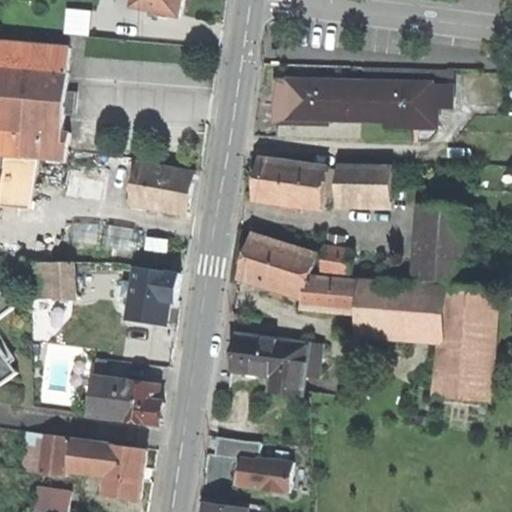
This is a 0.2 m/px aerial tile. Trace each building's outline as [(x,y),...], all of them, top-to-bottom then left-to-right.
[(135,0),(135,5),(152,9),(151,15),(167,18),(168,12),(182,15),(184,0),(135,0)] [(91,36),(93,13),(67,11),(66,34),(91,36)] [(0,41),(0,126),(66,132),(67,112),(77,113),(77,99),(78,92),(69,91),(70,72),(69,71),(70,57),(71,47),(0,41)] [(414,120),(434,120),(436,83),(291,79),(291,86),(289,118),(414,120)] [(74,150),(57,149),(49,195),(102,202),(110,154),(74,150)] [(326,197),(330,169),(264,158),(260,182),(257,198),(324,209),(326,197)] [(140,163),(133,203),(160,208),(190,213),(197,172),(140,163)] [(340,171),(339,197),(395,199),(396,166),(341,165),(340,171)] [(330,169),(326,197),(339,197),(340,171),(330,169)] [(422,280),(468,284),(473,208),(427,204),(422,280)] [(306,297),(314,271),(319,255),(255,235),(247,260),(242,276),(306,297)] [(326,271),(354,274),(355,254),(326,252),(326,271)] [(77,297),(77,262),(31,262),(31,297),(77,297)] [(171,311),(173,301),(179,302),(183,274),(140,268),(137,284),(129,282),(127,295),(135,297),(131,318),(169,324),(171,311)] [(361,306),(363,280),(323,277),(314,271),(306,297),(341,305),(361,306)] [(467,287),(363,280),(361,306),(361,311),(449,317),(447,342),(444,397),(493,400),(500,290),(467,287)] [(0,319),(16,308),(0,285),(0,386),(18,373),(0,347),(0,319)] [(359,336),(447,342),(449,317),(361,311),(359,336)] [(321,376),(325,343),(238,333),(237,348),(234,371),(274,375),(272,393),(306,398),(309,375),(321,376)] [(160,394),(161,386),(96,378),(91,415),(164,424),(167,401),(160,400),(160,394)] [(75,454),(77,441),(69,440),(70,436),(31,431),(25,473),(45,475),(64,478),(67,453),(75,454)] [(239,458),(246,459),(261,461),(261,458),(263,442),(220,436),(218,455),(239,458)] [(149,450),(77,441),(75,454),(73,469),(110,474),(108,495),(142,499),(146,474),(149,450)] [(261,461),(246,459),(245,467),(238,466),(236,485),(264,489),(264,490),(275,491),(292,493),(296,463),(261,458),(261,461)] [(70,511),(73,492),(42,489),(39,511),(49,511),(70,511)] [(248,511),(249,510),(207,503),(206,511),(248,511)]
